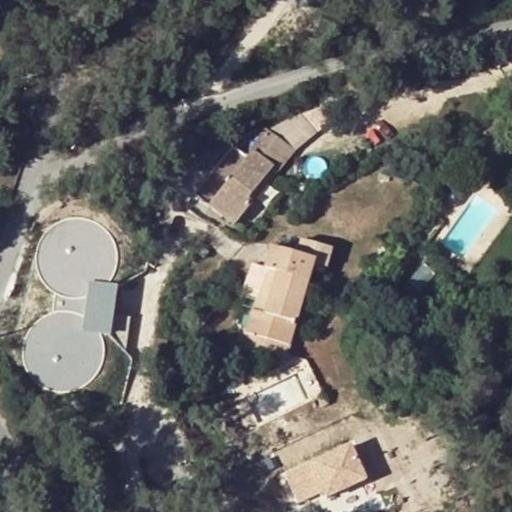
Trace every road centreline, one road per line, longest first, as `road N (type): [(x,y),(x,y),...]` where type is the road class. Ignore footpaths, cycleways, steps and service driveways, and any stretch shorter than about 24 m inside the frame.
road 1 (residential): [(12,217),(111,142),(159,119),(391,48),(511,23)]
road 2 (unknown): [(281,511),(153,418),(134,387),(141,304),(193,211)]
road 3 (unclassified): [(12,217),(102,0)]
